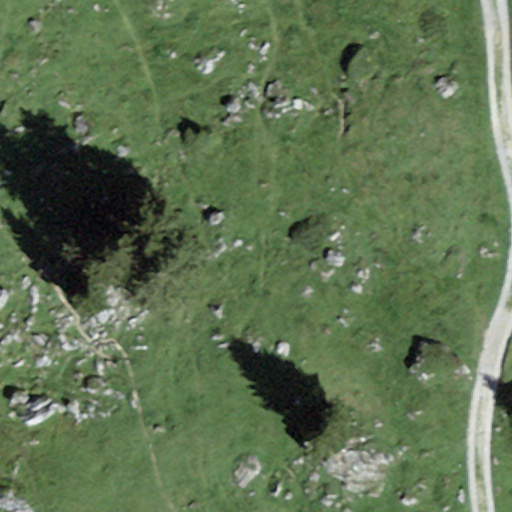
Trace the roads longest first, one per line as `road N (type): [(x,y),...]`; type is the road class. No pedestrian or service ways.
road 1 (track): [(511,304),(489,372),(480,436),(484,511)]
road 2 (track): [(493,0),(511,168)]
